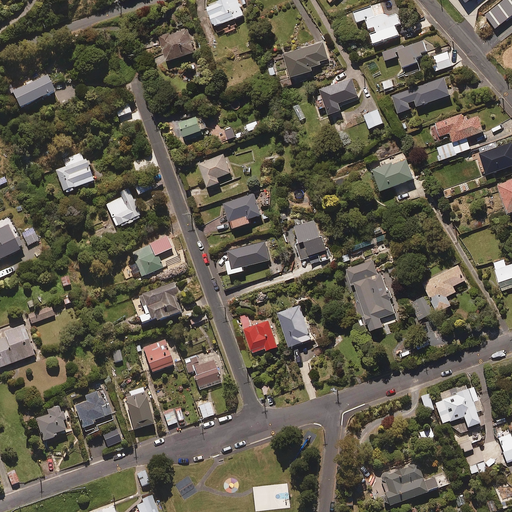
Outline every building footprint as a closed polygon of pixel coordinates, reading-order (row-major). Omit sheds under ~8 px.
[(243,15),(237,0),(218,0),(205,6),(213,26),(233,17),(234,19),(243,15)] [(511,0),(507,0),(484,19),(494,32),(511,18),(511,0)] [(368,32),(374,30),(376,34),(369,36),(373,46),(398,37),(395,28),(400,27),(396,16),(388,18),(384,16),(380,5),(353,15),(357,25),(364,22),(368,32)] [(196,50),(188,27),(161,37),(169,60),(196,50)] [(428,54),(423,40),(403,47),(403,45),(382,51),(385,61),(400,56),(403,66),(418,61),(417,58),(428,54)] [(328,58),(323,42),(283,53),(290,76),(311,70),(310,66),(320,63),(319,60),(328,58)] [(452,65),(447,51),(433,57),(438,71),(452,65)] [(23,86),(13,91),(21,108),(57,91),(49,73),(33,81),(32,79),(22,84),(23,86)] [(450,95),(443,77),(391,96),(398,113),(410,108),(408,102),(414,100),(417,107),(450,95)] [(393,86),(391,79),(380,83),(382,90),(393,86)] [(338,106),(358,100),(352,82),(319,93),(328,118),(341,114),(338,106)] [(132,111),(128,102),(116,107),(119,116),(132,111)] [(382,122),(377,109),(363,114),(368,127),(382,122)] [(464,120),(461,113),(435,123),(436,128),(430,131),(441,160),(470,148),(466,137),(483,131),(478,115),(464,120)] [(187,139),(205,133),(203,128),(207,127),(204,119),(200,120),(199,115),(181,121),(187,139)] [(511,141),(497,147),(495,142),(471,150),(473,156),(479,154),(486,174),(511,164),(511,141)] [(64,190),(94,179),(87,158),(84,159),(82,152),(63,159),(66,165),(56,169),(64,190)] [(232,171),(224,153),(200,163),(210,186),(221,182),(219,177),(232,171)] [(414,178),(406,158),(396,162),(395,159),(371,168),(380,191),(414,178)] [(153,189),(148,176),(133,182),(138,194),(153,189)] [(511,179),(497,185),(508,213),(511,211),(511,179)] [(121,224),(123,227),(141,219),(139,215),(141,214),(129,188),(120,192),(122,197),(106,205),(116,226),(121,224)] [(263,214),(255,192),(225,203),(234,227),(251,221),(250,218),(263,214)] [(319,237),(313,220),(294,227),(298,241),(296,242),(302,259),(318,253),(320,261),(328,258),(321,236),(319,237)] [(0,259),(1,261),(27,248),(22,238),(19,240),(12,225),(0,231),(0,259)] [(384,235),(354,245),(355,249),(385,239),(384,235)] [(271,259),(266,240),(225,251),(231,273),(245,269),(244,266),(271,259)] [(164,266),(153,243),(132,253),(143,276),(164,266)] [(350,259),(347,253),(336,258),(339,264),(350,259)] [(377,274),(373,260),(345,269),(355,301),(357,300),(367,331),(382,326),(379,317),(394,313),(381,273),(377,274)] [(511,263),(506,266),(504,260),(492,263),(500,287),(511,283),(511,263)] [(465,279),(458,264),(422,282),(436,311),(450,304),(446,296),(456,291),(453,285),(465,279)] [(69,275),(60,277),(62,286),(71,284),(69,275)] [(182,296),(176,281),(140,295),(147,312),(140,315),(143,323),(157,317),(159,321),(183,312),(178,298),(182,296)] [(64,306),(77,301),(74,293),(61,298),(64,306)] [(419,297),(409,303),(419,320),(429,314),(419,297)] [(55,315),(51,304),(28,313),(32,324),(55,315)] [(313,337),(300,304),(279,312),(291,345),(313,337)] [(252,325),(248,313),(241,316),(254,351),(267,346),(268,349),(279,345),(270,318),(252,325)] [(0,367),(35,354),(23,321),(2,329),(5,337),(0,339),(0,351),(0,352),(0,351),(0,367)] [(175,364),(166,339),(144,347),(153,372),(175,364)] [(123,359),(120,349),(112,352),(115,362),(123,359)] [(199,365),(196,356),(184,359),(189,373),(195,371),(200,389),(222,382),(215,360),(199,365)] [(271,384),(262,387),(264,396),(273,393),(271,384)] [(466,427),(479,423),(476,414),(482,412),(473,387),(466,389),(465,384),(439,393),(442,400),(434,403),(441,424),(463,416),(466,427)] [(109,400),(104,402),(102,397),(100,398),(97,391),(85,395),(87,401),(75,405),(83,427),(97,422),(95,418),(113,412),(109,400)] [(146,391),(126,397),(135,429),(155,423),(146,391)] [(433,410),(428,394),(420,397),(425,412),(433,410)] [(202,397),(195,400),(197,406),(199,405),(203,418),(214,415),(210,402),(204,404),(202,397)] [(64,418),(66,418),(64,409),(61,410),(59,405),(48,409),(49,414),(37,417),(44,439),(58,435),(57,432),(67,429),(64,418)] [(178,421),(173,411),(164,415),(169,426),(178,421)] [(504,416),(492,420),(494,426),(505,422),(504,416)] [(433,437),(430,429),(418,433),(421,441),(433,437)] [(511,460),(511,439),(510,434),(498,438),(506,463),(511,460)] [(472,449),(467,435),(457,438),(462,453),(472,449)] [(478,474),(486,472),(479,450),(465,454),(470,473),(477,471),(478,474)] [(423,482),(416,462),(382,473),(379,477),(380,481),(379,482),(384,494),(381,495),(386,507),(437,488),(434,478),(423,482)] [(151,483),(146,469),(138,472),(142,486),(151,483)] [(20,482),(15,470),(8,473),(12,485),(20,482)] [(159,511),(153,495),(143,498),(144,502),(137,504),(140,511),(138,511),(159,511)] [(345,497),(345,506),(353,506),(353,496),(345,497)]
